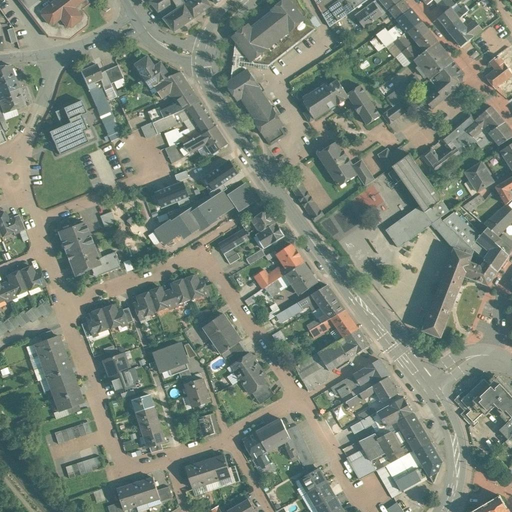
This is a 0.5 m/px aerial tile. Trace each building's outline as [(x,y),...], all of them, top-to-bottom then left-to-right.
[(18,0),(43,32),(51,33),(59,27),(65,35),(73,36),(76,34),(79,34),(79,32),(81,30),(83,31),(84,28),(87,26),(88,17),(82,9),(89,4),(89,0),(18,0)] [(152,0),(150,2),(159,12),(169,5),(174,1),(178,7),(179,9),(186,4),(182,0),(152,0)] [(182,0),(186,4),(194,18),(211,7),(206,0),(182,0)] [(248,25),(232,38),(235,42),(233,63),(231,81),(247,70),(246,67),(246,65),(249,59),(254,65),(268,67),(317,29),(299,0),(285,0),(250,27),(248,25)] [(324,0),(317,6),(323,15),(330,9),(329,8),(339,1),(338,0),(324,0)] [(340,0),(339,1),(329,8),(330,9),(323,15),(330,27),(367,0),(340,0)] [(380,0),(376,0),(356,16),(365,28),(380,16),(389,10),(380,0)] [(380,0),(389,10),(403,0),(380,0)] [(411,9),(403,0),(389,10),(380,16),(384,21),(390,17),(391,18),(394,16),(397,20),(411,9)] [(449,0),(441,0),(437,4),(445,13),(451,8),(454,6),(449,0)] [(175,12),(164,19),(174,31),(194,18),(186,4),(179,9),(175,12)] [(169,5),(159,12),(164,19),(175,12),(169,5)] [(456,14),(451,8),(445,13),(438,19),(447,29),(461,17),(468,12),(464,7),(456,14)] [(411,9),(397,20),(399,23),(388,32),(395,40),(403,35),(422,22),(411,9)] [(466,27),(463,23),(465,22),(461,17),(447,29),(446,29),(461,47),(483,30),(475,20),(466,27)] [(422,22),(403,35),(405,38),(410,34),(416,42),(430,31),(422,22)] [(13,28),(7,30),(11,43),(17,42),(13,28)] [(385,28),(377,35),(378,36),(387,46),(393,42),(395,40),(388,32),(385,28)] [(438,41),(430,31),(416,42),(420,46),(416,50),(420,55),(438,42),(438,41)] [(395,40),(393,42),(402,52),(411,45),(405,38),(403,35),(395,40)] [(387,46),(378,36),(371,42),(379,51),(386,47),(387,46)] [(402,52),(393,42),(387,46),(386,47),(395,58),(402,52)] [(420,55),(414,60),(430,80),(454,62),(438,42),(420,55)] [(402,52),(410,63),(414,60),(420,55),(416,50),(411,45),(402,52)] [(511,45),(502,53),(506,58),(508,57),(511,53),(511,45)] [(289,82),(294,88),(348,53),(344,46),(289,82)] [(410,63),(402,52),(395,58),(403,69),(410,63)] [(502,61),(497,56),(490,62),(495,69),(503,62),(502,61)] [(154,63),(153,64),(148,57),(136,65),(143,77),(145,77),(152,88),(154,86),(162,80),(170,77),(161,63),(158,65),(157,64),(154,63)] [(506,58),(502,61),(503,62),(495,69),(486,77),(495,89),(498,86),(507,80),(511,75),(511,62),(508,57),(506,58)] [(454,62),(430,80),(434,85),(433,86),(436,90),(424,100),(432,109),(463,84),(464,74),(454,62)] [(96,64),(81,71),(90,93),(96,91),(96,90),(92,83),(102,79),(96,64)] [(118,65),(105,71),(111,84),(124,78),(118,65)] [(10,66),(0,66),(0,84),(5,83),(4,81),(14,77),(10,66)] [(238,100),(240,99),(259,88),(257,85),(247,70),(231,81),(227,84),(238,100)] [(181,72),(170,77),(162,80),(154,86),(162,99),(167,96),(167,95),(171,93),(173,97),(190,86),(181,72)] [(417,76),(387,98),(393,107),(401,101),(414,91),(422,84),(417,76)] [(14,77),(4,81),(5,83),(0,84),(0,100),(10,97),(8,92),(18,89),(14,77)] [(313,96),(304,102),(308,109),(315,120),(349,97),(347,94),(338,80),(329,86),(327,83),(309,95),(309,96),(311,95),(313,96)] [(507,80),(498,86),(502,90),(510,84),(507,80)] [(111,84),(104,87),(111,100),(117,97),(111,84)] [(380,116),(360,85),(347,94),(349,97),(367,125),(380,116)] [(190,86),(173,97),(179,105),(173,108),(171,105),(161,110),(166,117),(185,109),(200,102),(190,86)] [(267,101),(259,88),(240,99),(249,112),(267,101)] [(18,89),(8,92),(10,97),(0,100),(0,101),(1,104),(0,104),(0,110),(1,112),(3,111),(4,112),(24,105),(18,89)] [(108,108),(99,89),(96,90),(96,91),(90,93),(102,119),(110,115),(111,115),(109,108),(108,108)] [(59,155),(96,139),(90,127),(86,129),(81,115),(86,113),(81,101),(55,112),(61,127),(49,132),(59,155)] [(275,113),(267,101),(249,112),(257,124),(275,113)] [(393,107),(392,108),(399,118),(408,110),(401,101),(393,107)] [(185,109),(191,118),(194,123),(208,114),(200,102),(185,109)] [(492,106),(480,116),(480,117),(476,120),(466,129),(474,138),(484,129),(486,131),(490,128),(492,131),(505,122),(492,106)] [(160,107),(148,112),(153,123),(164,118),(166,117),(161,110),(160,107)] [(399,118),(392,108),(387,111),(394,121),(399,118)] [(185,109),(166,117),(164,118),(169,128),(191,118),(185,109)] [(310,123),(315,120),(308,109),(303,113),(310,123)] [(394,121),(387,111),(382,115),(389,125),(394,121)] [(283,125),(275,113),(257,124),(265,137),(283,125)] [(208,114),(194,123),(198,129),(180,139),(182,142),(184,145),(202,135),(216,126),(208,114)] [(446,146),(451,141),(466,129),(476,120),(470,114),(441,139),(446,146)] [(164,118),(153,123),(158,134),(164,131),(164,130),(169,128),(164,118)] [(511,130),(505,122),(492,131),(490,132),(476,142),(481,148),(490,141),(493,144),(496,142),(499,146),(511,137),(511,130)] [(153,123),(142,128),(147,139),(158,134),(153,123)] [(212,155),(228,144),(216,126),(202,135),(184,145),(182,142),(190,154),(206,145),(212,155)] [(466,129),(451,141),(456,147),(451,152),(456,157),(477,141),(474,138),(466,129)] [(339,187),(357,175),(355,171),(352,166),(353,165),(343,150),(342,151),(336,142),(317,154),(339,187)] [(511,144),(500,152),(511,170),(511,144)] [(388,148),(378,155),(381,160),(391,153),(388,148)] [(440,160),(431,148),(422,156),(431,167),(440,160)] [(449,152),(440,160),(444,165),(454,158),(449,152)] [(391,153),(381,160),(384,165),(394,158),(391,153)] [(442,200),(410,155),(397,163),(392,167),(393,167),(416,200),(420,206),(425,212),(432,207),(434,209),(436,207),(435,205),(442,201),(442,200)] [(394,158),(384,165),(388,170),(392,167),(397,163),(394,158)] [(353,165),(352,166),(355,171),(365,165),(362,159),(353,165)] [(440,160),(431,167),(434,172),(444,165),(440,160)] [(221,178),(224,182),(238,173),(231,163),(223,168),(222,166),(204,178),(203,179),(206,182),(209,186),(221,178)] [(478,192),(494,182),(481,163),(465,173),(478,192)] [(365,165),(355,171),(357,175),(358,176),(368,169),(365,165)] [(368,169),(358,176),(361,181),(371,174),(368,169)] [(371,174),(361,181),(365,186),(375,179),(371,174)] [(298,177),(288,184),(291,189),(301,182),(298,177)] [(511,177),(496,187),(506,205),(507,204),(511,199),(511,177)] [(184,182),(153,191),(159,208),(179,202),(180,206),(190,202),(184,182)] [(301,182),(291,189),(295,194),(305,187),(301,182)] [(305,187),(295,194),(298,198),(308,191),(305,187)] [(308,191),(298,198),(301,203),(311,196),(308,191)] [(170,221),(157,230),(166,243),(182,233),(186,237),(202,226),(204,229),(217,220),(216,219),(236,205),(229,195),(226,197),(222,192),(193,212),(191,209),(171,223),(170,221)] [(480,194),(463,206),(470,211),(485,201),(480,194)] [(311,196),(301,203),(305,208),(315,201),(311,196)] [(315,201),(305,208),(308,213),(318,206),(315,201)] [(420,206),(398,222),(411,239),(440,218),(449,211),(442,201),(435,205),(436,207),(434,209),(432,207),(425,212),(420,206)] [(506,205),(484,224),(497,236),(511,221),(511,208),(507,204),(506,205)] [(318,206),(308,213),(311,217),(321,210),(318,206)] [(260,233),(277,223),(267,209),(252,220),(251,219),(242,225),(245,229),(229,238),(235,248),(251,238),(249,234),(257,228),(260,233)] [(321,210),(311,217),(315,222),(325,215),(321,210)] [(13,217),(7,219),(4,212),(0,213),(0,234),(1,237),(18,230),(13,217)] [(112,212),(101,216),(105,228),(116,223),(112,212)] [(484,224),(483,223),(481,226),(485,230),(480,237),(454,213),(443,220),(474,250),(485,260),(498,272),(511,251),(511,248),(497,236),(484,224)] [(19,215),(13,217),(18,230),(19,232),(25,230),(19,215)] [(443,220),(442,221),(444,222),(436,229),(454,249),(472,256),(474,250),(443,220)] [(398,222),(398,221),(386,230),(399,248),(411,239),(398,222)] [(84,222),(58,232),(62,243),(64,249),(66,255),(93,245),(84,222)] [(260,233),(256,235),(264,249),(271,245),(285,236),(277,223),(260,233)] [(235,248),(229,238),(218,245),(224,254),(235,248)] [(100,265),(98,258),(93,245),(66,255),(73,272),(80,270),(81,272),(90,268),(100,265)] [(285,275),(304,262),(292,245),(277,255),(286,268),(284,270),(278,268),(272,273),(277,280),(278,280),(285,275)] [(241,258),(235,248),(224,254),(230,265),(241,258)] [(246,259),(250,265),(265,255),(262,249),(246,259)] [(488,286),(498,272),(485,260),(481,266),(469,262),(472,256),(454,249),(441,284),(440,283),(440,284),(438,283),(434,285),(432,290),(434,295),(436,295),(436,296),(423,331),(441,338),(445,327),(445,326),(464,276),(488,286)] [(100,265),(90,268),(92,273),(92,276),(96,278),(99,276),(122,267),(116,251),(98,258),(100,265)] [(371,257),(359,266),(369,279),(381,270),(371,257)] [(304,262),(285,275),(295,291),(298,289),(301,294),(318,282),(313,275),(304,262)] [(39,271),(33,273),(30,266),(19,271),(27,291),(45,284),(39,271)] [(18,270),(7,275),(10,283),(5,285),(10,298),(27,291),(19,271),(18,270)] [(265,270),(255,277),(263,289),(265,287),(273,282),(268,275),(265,270)] [(272,273),(268,275),(273,282),(277,280),(272,273)] [(204,280),(198,282),(196,275),(184,279),(191,299),(192,300),(209,293),(207,286),(204,280)] [(184,279),(172,283),(175,290),(169,293),(174,306),(191,299),(184,279)] [(273,282),(265,287),(269,293),(272,297),(281,291),(279,289),(282,287),(278,280),(277,280),(273,282)] [(212,284),(207,286),(209,293),(211,300),(217,297),(212,284)] [(5,285),(0,287),(0,302),(10,298),(5,285)] [(328,285),(298,302),(303,309),(310,305),(313,309),(319,305),(320,307),(336,297),(328,285)] [(164,295),(161,287),(149,291),(149,292),(157,312),(174,306),(169,293),(164,295)] [(263,289),(260,291),(264,296),(269,293),(265,287),(263,289)] [(157,312),(149,292),(138,296),(141,303),(135,306),(139,319),(157,312)] [(336,297),(320,307),(321,308),(326,315),(319,319),(322,323),(330,318),(345,310),(336,297)] [(53,310),(46,301),(41,305),(48,314),(53,310)] [(298,302),(275,316),(277,319),(280,323),(303,309),(298,302)] [(123,310),(117,312),(114,304),(103,309),(110,329),(128,323),(123,310)] [(48,314),(41,305),(36,308),(42,315),(43,318),(48,314)] [(36,308),(34,306),(30,310),(37,319),(42,315),(36,308)] [(103,308),(91,312),(94,320),(88,322),(92,335),(110,329),(103,309),(103,308)] [(129,308),(123,310),(128,323),(134,321),(129,308)] [(326,315),(321,308),(313,312),(317,320),(319,319),(326,315)] [(37,319),(30,310),(25,313),(30,320),(32,323),(37,319)] [(359,329),(345,310),(330,318),(334,324),(344,338),(359,329)] [(25,313),(23,311),(18,314),(26,324),(30,320),(25,313)] [(26,324),(18,314),(13,318),(19,325),(21,328),(26,324)] [(242,340),(223,314),(204,328),(222,354),(228,349),(239,342),(242,340)] [(13,318),(12,316),(7,319),(14,329),(19,325),(13,318)] [(313,336),(334,324),(330,318),(322,323),(310,330),(313,336)] [(14,329),(7,319),(2,323),(8,330),(9,333),(14,329)] [(322,323),(319,319),(317,320),(307,326),(310,330),(322,323)] [(92,335),(88,322),(82,324),(87,337),(92,335)] [(330,371),(359,353),(370,345),(359,329),(344,338),(318,353),(330,371)] [(51,330),(39,335),(41,341),(54,337),(51,330)] [(41,341),(34,344),(39,355),(61,347),(57,335),(41,341)] [(161,349),(162,351),(180,345),(179,342),(161,349)] [(248,355),(239,342),(228,349),(232,355),(228,358),(233,365),(248,355)] [(180,345),(187,363),(189,362),(182,344),(180,345)] [(189,344),(184,345),(189,359),(197,356),(189,344)] [(160,365),(162,372),(169,370),(187,363),(180,345),(162,351),(156,354),(158,360),(159,363),(160,365)] [(61,347),(39,355),(43,367),(66,358),(61,347)] [(116,349),(103,354),(106,360),(118,355),(116,349)] [(106,360),(105,360),(111,377),(130,370),(123,353),(118,355),(106,360)] [(326,379),(330,371),(318,353),(295,367),(309,392),(327,381),(326,379)] [(233,365),(232,366),(236,370),(234,372),(240,380),(260,366),(253,357),(251,359),(248,355),(233,365)] [(66,358),(43,367),(47,378),(70,369),(66,358)] [(155,365),(159,363),(158,360),(149,364),(151,368),(156,367),(155,365)] [(380,360),(365,368),(376,384),(388,377),(390,376),(380,360)] [(187,363),(169,370),(171,376),(179,373),(189,370),(187,363)] [(260,366),(240,380),(250,394),(255,391),(265,384),(266,383),(261,375),(264,372),(260,366)] [(376,384),(365,368),(331,388),(335,395),(339,393),(342,398),(362,386),(364,391),(376,384)] [(70,369),(47,378),(51,389),(74,381),(70,369)] [(189,370),(179,373),(182,379),(192,376),(189,370)] [(364,391),(360,394),(363,400),(370,396),(375,391),(383,403),(398,394),(388,377),(364,391)] [(511,393),(497,378),(489,384),(484,379),(461,400),(470,410),(466,414),(473,422),(483,413),(486,415),(496,405),(499,408),(497,410),(509,422),(511,418),(511,393)] [(203,379),(186,384),(187,390),(190,389),(192,395),(207,390),(203,379)] [(74,381),(51,389),(55,400),(78,392),(74,381)] [(265,384),(255,391),(258,394),(255,397),(260,404),(273,396),(265,384)] [(207,390),(192,395),(183,398),(187,410),(193,408),(210,402),(207,390)] [(78,392),(55,400),(59,412),(66,409),(78,405),(82,403),(78,392)] [(360,394),(346,402),(350,408),(363,400),(360,394)] [(150,395),(133,401),(137,413),(154,407),(150,395)] [(375,413),(373,414),(377,420),(392,411),(398,421),(413,414),(403,397),(375,413)] [(78,405),(66,409),(68,415),(80,410),(78,405)] [(154,407),(137,413),(141,424),(158,419),(154,407)] [(371,407),(358,415),(361,420),(373,414),(375,413),(371,407)] [(392,411),(377,420),(373,414),(361,420),(365,428),(376,422),(381,430),(398,421),(392,411)] [(214,414),(198,418),(200,423),(197,423),(199,428),(201,428),(203,437),(219,432),(214,414)] [(381,430),(359,441),(364,449),(347,458),(359,479),(376,471),(388,465),(392,463),(392,462),(402,457),(414,451),(430,442),(413,414),(398,421),(381,430)] [(511,418),(509,422),(500,430),(501,432),(508,439),(511,435),(511,418)] [(158,419),(141,424),(144,436),(162,431),(158,419)] [(298,455),(286,430),(281,419),(257,432),(267,451),(285,441),(287,445),(286,445),(291,458),(298,455)] [(91,433),(88,422),(82,424),(86,435),(91,433)] [(82,424),(77,425),(80,436),(86,435),(82,424)] [(77,425),(71,427),(75,438),(80,436),(77,425)] [(298,455),(302,463),(312,458),(297,425),(286,430),(298,455)] [(190,426),(185,428),(188,436),(188,437),(193,436),(190,426)] [(71,427),(65,429),(69,440),(75,438),(71,427)] [(185,428),(179,430),(182,438),(188,436),(185,428)] [(65,429),(60,431),(63,442),(69,440),(65,429)] [(63,442),(60,431),(54,433),(58,444),(63,442)] [(162,431),(144,436),(148,448),(150,448),(161,444),(165,443),(162,431)] [(267,451),(257,432),(243,440),(254,459),(257,457),(262,467),(264,466),(268,464),(263,454),(267,451)] [(501,432),(497,436),(504,443),(508,439),(501,432)] [(442,462),(430,442),(414,451),(424,467),(433,482),(434,483),(442,462)] [(161,444),(150,448),(151,453),(163,450),(161,444)] [(414,451),(402,457),(392,462),(392,463),(388,465),(396,481),(416,471),(421,480),(424,478),(419,470),(424,467),(414,451)] [(224,455),(211,459),(218,480),(231,476),(224,455)] [(99,456),(94,458),(97,469),(103,467),(99,456)] [(94,458),(88,460),(92,471),(97,469),(94,458)] [(312,458),(302,463),(305,469),(313,464),(315,463),(312,458)] [(211,459),(199,463),(206,484),(218,480),(211,459)] [(88,460),(82,461),(86,473),(92,471),(88,460)] [(82,461),(76,463),(80,475),(86,473),(82,461)] [(76,463),(71,465),(74,476),(80,475),(76,463)] [(199,463),(186,467),(193,488),(206,484),(199,463)] [(305,469),(302,471),(305,476),(316,469),(313,464),(305,469)] [(71,465),(65,467),(69,478),(74,476),(71,465)] [(386,466),(377,472),(379,476),(389,471),(386,466)] [(305,476),(300,479),(308,492),(326,482),(318,468),(316,469),(305,476)] [(389,471),(379,476),(382,480),(391,475),(389,471)] [(396,481),(396,482),(401,491),(421,480),(416,471),(396,481)] [(391,475),(382,480),(384,485),(394,479),(391,475)] [(153,478),(141,482),(147,503),(160,499),(160,498),(157,490),(153,478)] [(394,479),(384,485),(387,489),(396,484),(394,479)] [(141,482),(130,485),(137,506),(147,503),(141,482)] [(308,492),(308,493),(316,507),(334,496),(326,482),(308,492)] [(396,484),(387,489),(390,494),(399,488),(396,484)] [(130,485),(117,489),(121,502),(124,510),(137,506),(130,485)] [(169,486),(157,490),(160,498),(160,499),(161,502),(172,498),(169,486)] [(93,491),(96,502),(106,499),(103,488),(93,491)] [(399,488),(390,494),(392,498),(402,493),(399,488)] [(510,511),(508,509),(507,509),(500,497),(500,495),(498,496),(499,496),(471,511),(510,511)] [(334,496),(316,507),(319,511),(338,511),(342,510),(334,496)] [(255,511),(248,499),(228,511),(255,511)] [(124,510),(121,502),(116,504),(118,511),(125,511),(124,510)] [(402,511),(396,503),(387,509),(389,511),(402,511)]
